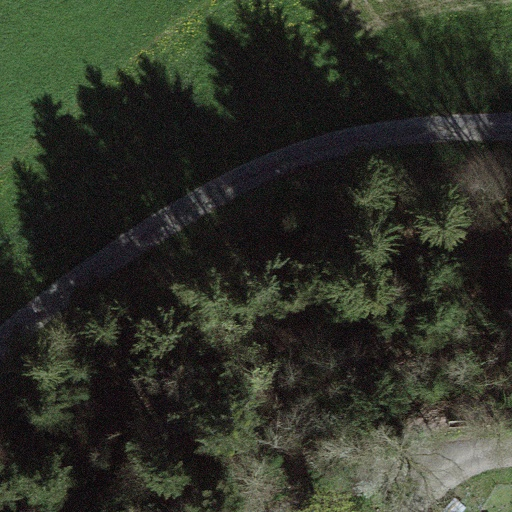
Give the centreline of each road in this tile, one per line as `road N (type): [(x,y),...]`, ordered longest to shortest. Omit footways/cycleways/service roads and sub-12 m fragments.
road 1 (unclassified): [(511,130),(379,133),(257,170),(128,245),(0,345)]
road 2 (track): [(288,511),(351,480),(511,461)]
